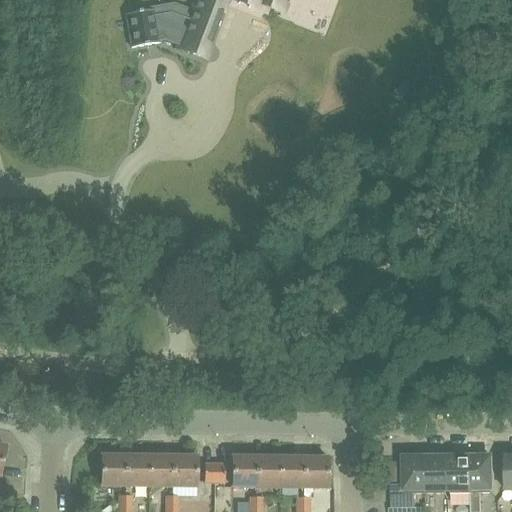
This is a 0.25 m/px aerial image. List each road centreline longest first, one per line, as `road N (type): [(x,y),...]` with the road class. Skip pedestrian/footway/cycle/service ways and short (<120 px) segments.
road 1 (residential): [(354,426),(50,422)]
road 2 (residential): [(511,426),(354,426)]
